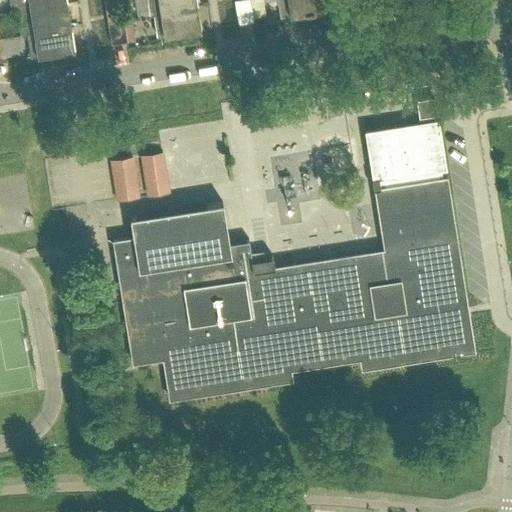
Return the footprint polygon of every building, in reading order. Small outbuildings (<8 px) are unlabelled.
[(29,8),(67,2),(66,0),(28,0),(28,1),(15,3),(17,11),(30,9),(29,8)] [(117,17),(114,0),(103,0),(106,19),(117,17)] [(159,10),(197,4),(195,0),(147,0),(150,12),(153,11),(159,10)] [(253,20),(253,19),(250,0),(234,0),(238,22),(253,20)] [(326,7),(325,0),(278,0),(280,15),(326,7)] [(28,31),(70,25),(67,2),(29,8),(30,9),(32,23),(19,25),(20,34),(28,32),(28,31)] [(197,4),(159,10),(153,11),(157,35),(200,28),(197,4)] [(122,16),(117,17),(106,19),(110,42),(126,40),(122,16)] [(28,31),(28,32),(31,54),(74,48),(70,25),(28,31)] [(416,98),(419,116),(436,113),(435,104),(434,95),(416,98)] [(467,307),(446,175),(442,176),(440,167),(445,166),(438,117),(365,128),(373,177),(378,177),(379,186),(374,186),(384,247),(254,268),(249,237),(229,240),(222,200),(130,215),(133,235),(113,238),(132,360),(163,356),(169,396),(291,377),(290,367),(360,356),(361,366),(474,348),(468,312),(467,307)] [(133,184),(158,183),(156,141),(102,144),(105,189),(133,187),(133,184)]
